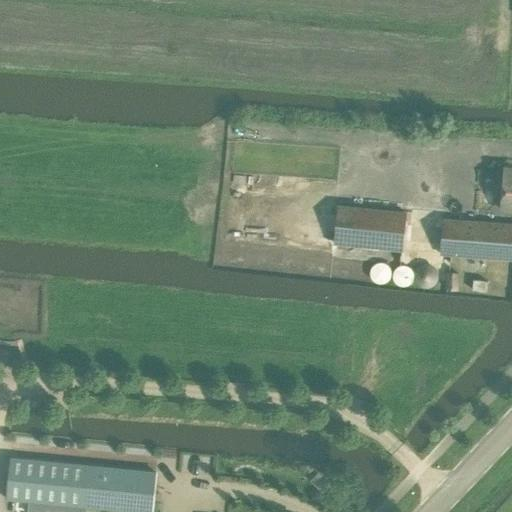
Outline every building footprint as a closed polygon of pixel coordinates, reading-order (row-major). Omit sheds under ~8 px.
[(511,212),(511,169),(503,169),(500,212),(511,212)] [(402,251),(406,212),(339,205),(335,244),(402,251)] [(511,260),(511,224),(445,219),(442,255),(511,260)] [(447,272),(445,289),(458,291),(460,273),(447,272)] [(487,293),(488,283),(474,282),(473,292),(487,293)] [(11,457),(7,501),(29,503),(28,511),(85,511),(85,508),(107,510),(106,511),(116,511),(117,511),(123,511),(152,511),(157,472),(11,457)]
